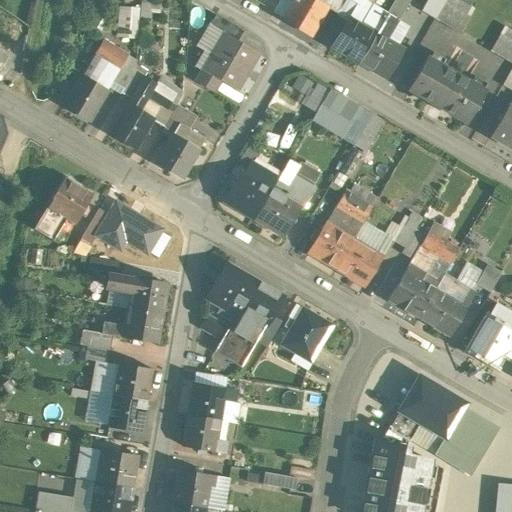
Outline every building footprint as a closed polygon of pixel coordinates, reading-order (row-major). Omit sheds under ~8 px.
[(292,1),(290,0),(280,0),(273,13),(282,18),(292,1)] [(314,0),(294,0),(284,18),(283,18),(283,19),(311,36),(327,9),(326,8),(327,7),(314,0)] [(345,0),(314,0),(327,7),(326,8),(327,9),(337,14),(345,0)] [(399,0),(394,0),(387,15),(398,21),(408,5),(399,0)] [(472,10),(456,0),(446,0),(435,20),(458,34),(472,10)] [(369,11),(356,4),(348,19),(360,26),(369,11)] [(139,11),(115,9),(113,34),(136,36),(139,11)] [(348,19),(331,47),(359,63),(375,35),(384,20),(369,11),(360,26),(348,19)] [(398,21),(387,15),(384,20),(375,35),(386,41),(398,21)] [(235,27),(216,16),(210,25),(229,36),(235,27)] [(511,32),(503,28),(489,52),(511,65),(511,32)] [(224,34),(214,51),(209,48),(205,56),(202,54),(195,67),(202,71),(196,81),(212,91),(219,81),(236,91),(258,54),(224,34)] [(386,41),(375,35),(359,63),(387,79),(403,51),(386,41)] [(102,42),(82,76),(81,75),(63,107),(89,122),(112,82),(127,56),(102,42)] [(135,61),(127,56),(112,82),(123,89),(135,70),(135,61)] [(484,92),(426,58),(408,90),(432,104),(431,105),(441,111),(442,109),(466,123),(484,92)] [(511,68),(502,86),(511,91),(511,68)] [(144,77),(135,70),(123,89),(121,94),(130,99),(144,77)] [(174,97),(144,77),(130,99),(130,100),(128,103),(153,119),(152,121),(158,124),(174,97)] [(360,108),(330,90),(312,121),(342,139),(349,127),(360,108)] [(153,119),(128,103),(109,134),(135,150),(152,121),(153,119)] [(511,107),(508,105),(490,137),(511,150),(511,107)] [(195,118),(176,107),(169,119),(170,120),(188,130),(195,118)] [(371,115),(360,108),(349,127),(360,134),(371,115)] [(0,112),(0,129),(2,125),(10,128),(14,118),(0,112)] [(371,115),(360,134),(371,140),(383,122),(371,115)] [(188,130),(170,120),(162,132),(172,137),(173,136),(181,141),(188,130)] [(181,141),(173,136),(172,137),(157,163),(182,178),(204,140),(188,130),(181,141)] [(353,149),(339,173),(346,177),(360,153),(353,149)] [(318,174),(299,163),(292,175),(311,187),(312,186),(318,174)] [(251,165),(245,175),(241,173),(224,203),(253,220),(271,191),(277,181),(251,165)] [(346,178),(338,174),(333,183),(340,188),(346,178)] [(311,187),(292,175),(285,186),(277,181),(271,191),(299,208),(299,209),(301,210),(314,187),(312,186),(311,187)] [(79,185),(67,178),(66,180),(64,179),(47,207),(47,208),(34,230),(52,241),(65,218),(75,224),(92,196),(78,187),(79,185)] [(299,208),(271,191),(253,220),(282,237),(299,209),(299,208)] [(371,211),(343,194),(336,206),(364,223),(371,211)] [(107,216),(95,236),(119,251),(125,241),(146,254),(149,251),(160,232),(161,231),(115,203),(107,216)] [(364,223),(336,206),(325,224),(353,241),(364,223)] [(98,211),(82,237),(91,243),(95,236),(107,216),(98,211)] [(421,219),(411,212),(407,219),(417,225),(421,219)] [(407,219),(404,217),(391,239),(390,240),(391,241),(404,248),(415,230),(417,225),(407,219)] [(445,229),(433,222),(428,232),(439,239),(445,229)] [(391,239),(364,223),(353,241),(382,258),(391,241),(390,240),(391,239)] [(325,224),(308,253),(336,270),(353,241),(325,224)] [(404,248),(401,254),(412,259),(420,246),(425,237),(415,230),(404,248)] [(160,232),(149,251),(158,256),(170,237),(160,232)] [(439,239),(428,232),(425,237),(420,246),(437,256),(451,264),(459,250),(439,239)] [(382,258),(353,241),(336,270),(364,287),(382,258)] [(412,259),(408,266),(414,270),(410,275),(421,281),(437,256),(420,246),(412,259)] [(122,263),(93,258),(91,273),(109,276),(109,275),(120,277),(122,263)] [(260,284),(227,265),(207,299),(218,305),(221,300),(241,312),(242,313),(260,284)] [(421,281),(410,275),(414,270),(408,266),(387,300),(418,319),(435,290),(435,289),(421,281)] [(486,267),(475,285),(489,293),(499,275),(486,267)] [(120,277),(109,275),(109,276),(107,289),(130,293),(127,309),(161,315),(167,285),(120,277)] [(471,292),(443,276),(435,289),(435,290),(461,305),(464,299),(466,301),(471,292)] [(232,330),(229,328),(221,341),(213,353),(241,367),(256,341),(269,317),(281,297),(260,284),(242,313),(241,312),(232,330)] [(461,305),(435,290),(418,319),(449,337),(469,303),(466,301),(464,299),(461,305)] [(511,314),(496,304),(470,349),(495,364),(501,353),(508,358),(511,351),(511,314)] [(161,315),(127,309),(124,327),(122,338),(156,344),(161,315)] [(302,309),(281,345),(310,362),(331,326),(302,309)] [(229,328),(207,316),(200,329),(221,341),(229,328)] [(280,323),(269,317),(256,341),(266,347),(280,323)] [(124,327),(103,324),(101,334),(101,335),(112,337),(122,338),(124,327)] [(101,334),(83,330),(79,345),(87,347),(87,346),(109,350),(112,337),(101,335),(101,334)] [(109,350),(87,346),(87,347),(84,360),(96,362),(107,364),(109,350)] [(218,355),(200,346),(195,354),(213,364),(218,355)] [(511,380),(511,359),(503,375),(511,380)] [(107,364),(96,362),(91,392),(113,394),(118,366),(107,364)] [(152,369),(118,364),(113,394),(113,396),(146,401),(152,369)] [(465,404),(418,377),(398,411),(419,424),(438,435),(445,438),(462,409),(465,404)] [(236,391),(193,383),(187,415),(218,420),(222,400),(234,403),(236,391)] [(146,401),(113,396),(107,427),(141,432),(146,401)] [(496,429),(462,409),(445,438),(436,454),(470,474),(496,429)] [(419,424),(398,411),(388,429),(409,441),(419,424)] [(218,420),(187,415),(182,447),(225,454),(227,442),(215,440),(218,420)] [(421,511),(431,462),(408,456),(407,449),(376,443),(359,511),(421,511)] [(102,451),(81,448),(75,479),(81,480),(96,482),(102,451)] [(137,456),(102,451),(96,482),(131,488),(137,456)] [(311,470),(290,467),(289,477),(296,479),(309,481),(311,470)] [(216,477),(178,470),(173,502),(204,508),(208,487),(214,488),(216,477)] [(289,477),(265,473),(263,485),(294,490),(296,479),(289,477)] [(40,492),(71,494),(72,478),(41,477),(40,492)] [(96,482),(81,480),(76,510),(85,511),(87,501),(93,502),(96,482)] [(127,511),(131,488),(96,482),(93,502),(87,501),(85,511),(127,511)] [(511,511),(511,487),(498,486),(495,511),(511,511)] [(203,511),(204,508),(173,502),(171,511),(203,511)]
